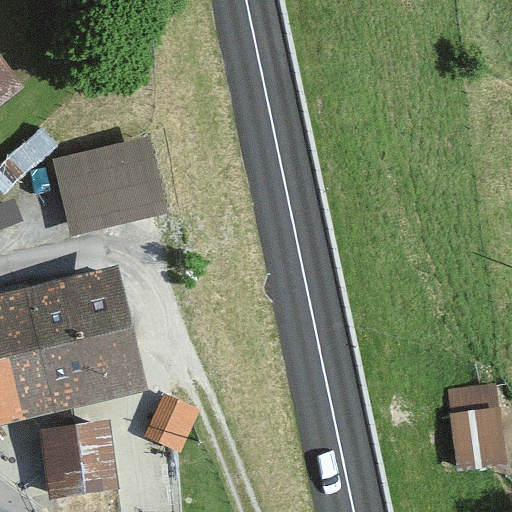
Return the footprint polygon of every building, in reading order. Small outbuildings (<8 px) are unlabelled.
[(0,114),(10,107),(0,92),(0,114)] [(140,126),(55,156),(86,241),(171,211),(140,126)] [(0,423),(150,388),(122,269),(0,297),(0,423)] [(495,384),(443,392),(456,473),(508,464),(495,384)] [(201,413),(165,394),(144,433),(180,452),(201,413)] [(132,484),(125,423),(38,432),(45,494),(132,484)]
